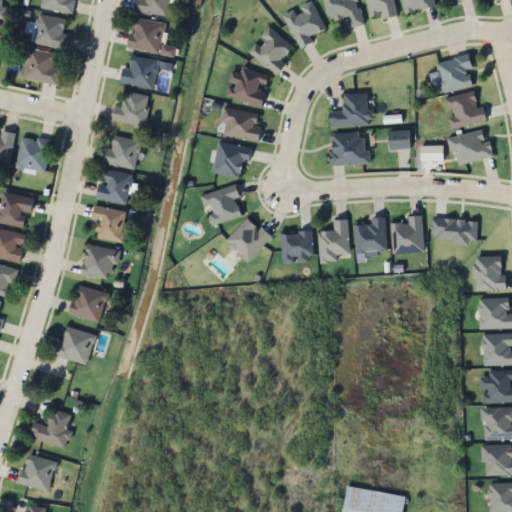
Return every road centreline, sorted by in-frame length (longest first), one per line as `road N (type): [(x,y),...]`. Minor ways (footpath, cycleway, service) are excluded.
road 1 (residential): [(511,27),(455,25),(336,56),(306,78),(283,136),(276,187),(511,194)]
road 2 (residential): [(102,0),(44,286),(0,425)]
